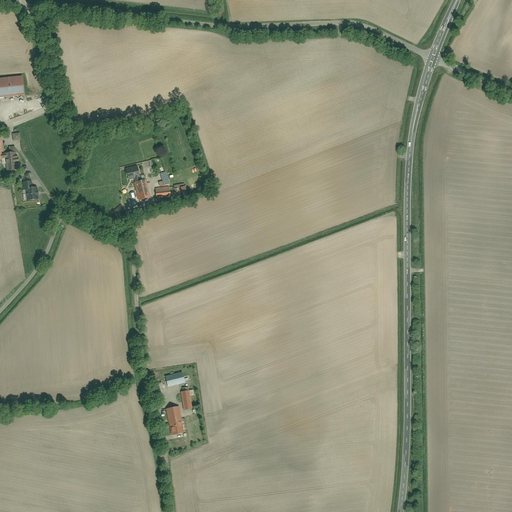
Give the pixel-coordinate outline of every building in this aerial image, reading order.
[(0,98),(25,96),(23,77),(0,79),(0,98)] [(0,160),(4,160),(8,159),(9,174),(23,173),(21,152),(7,153),(7,155),(3,155),(2,140),(0,139),(0,160)] [(127,170),(129,180),(137,178),(138,184),(135,185),(139,201),(150,198),(147,182),(142,183),(141,177),(144,177),(142,167),(127,170)] [(37,182),(24,183),(25,202),(39,201),(37,182)] [(157,190),(158,200),(172,198),(171,188),(157,190)] [(123,207),(114,215),(119,220),(128,212),(123,207)] [(166,378),(168,388),(187,384),(184,373),(166,378)] [(153,384),(154,392),(164,390),(163,382),(153,384)] [(192,410),(192,407),(199,405),(197,398),(191,399),(189,391),(180,393),(184,411),(192,410)] [(180,408),(167,411),(172,435),(185,433),(180,408)]
